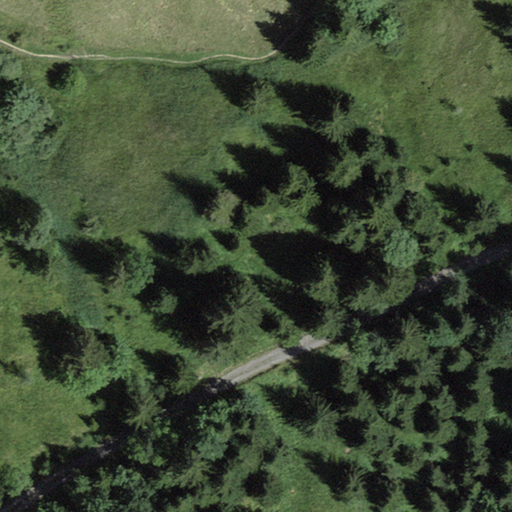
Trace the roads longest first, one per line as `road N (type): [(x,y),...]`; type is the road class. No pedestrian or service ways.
road 1 (unclassified): [(5,511),(266,358),(511,239)]
road 2 (track): [(0,40),(60,56),(251,57),(271,54),(319,0)]
